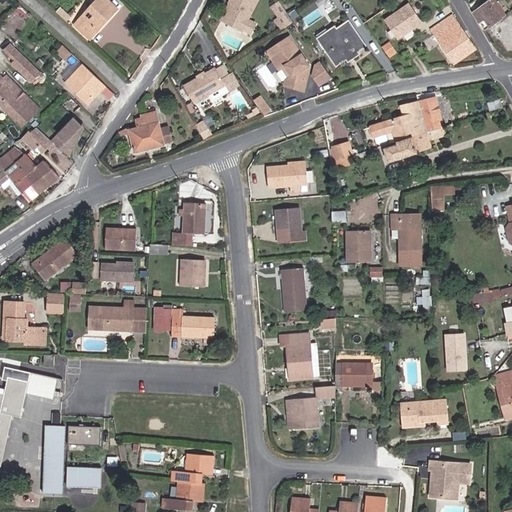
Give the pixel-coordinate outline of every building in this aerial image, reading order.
[(115,9),(105,0),(95,0),(67,30),(82,44),(115,9)] [(228,0),(228,2),(231,4),(223,22),(242,33),(243,31),(250,34),(255,23),(248,20),(257,0),(228,0)] [(493,0),(489,0),(473,12),(479,23),(483,20),(487,27),(499,19),(505,15),(493,0)] [(222,22),(231,4),(228,2),(219,20),(222,22)] [(420,23),(408,6),(386,22),(398,39),(420,23)] [(281,30),(292,21),(287,14),(286,11),(273,21),(281,30)] [(474,49),(451,17),(432,30),(454,63),(474,49)] [(331,35),(329,32),(317,41),(336,67),(348,58),(346,56),(350,53),(352,56),(366,46),(348,19),(333,29),(335,32),(331,35)] [(290,38),(272,50),(283,69),(286,67),(292,77),(289,79),(287,87),(303,91),(306,80),(304,78),(305,74),(308,75),(310,67),(290,38)] [(78,59),(69,50),(63,57),(72,65),(78,59)] [(272,50),(269,52),(280,70),(283,69),(272,50)] [(39,70),(24,57),(17,66),(31,79),(39,70)] [(57,76),(64,69),(56,62),(50,68),(57,76)] [(331,77),(321,63),(315,67),(313,76),(319,85),(331,77)] [(199,78),(185,86),(195,103),(227,85),(230,92),(239,86),(232,74),(229,75),(224,66),(218,69),(217,68),(205,74),(199,78)] [(105,96),(111,90),(89,70),(73,87),(95,107),(101,102),(98,99),(103,94),(105,96)] [(0,105),(8,113),(27,94),(6,74),(2,78),(0,76),(0,105)] [(21,125),(40,107),(27,94),(8,113),(21,125)] [(407,137),(426,131),(418,101),(417,97),(408,100),(409,106),(399,108),(402,117),(401,118),(407,137)] [(426,131),(443,126),(434,97),(418,101),(426,131)] [(501,107),(499,99),(487,103),(489,110),(501,107)] [(264,102),(258,106),(264,115),(270,111),(264,102)] [(138,128),(129,131),(130,133),(134,152),(163,145),(162,143),(171,141),(168,127),(159,129),(155,112),(142,115),(142,118),(136,120),(138,128)] [(393,142),(407,137),(401,118),(371,127),(377,145),(388,141),(385,133),(390,131),(393,142)] [(72,119),(51,142),(68,157),(82,128),(72,119)] [(407,137),(393,142),(394,145),(384,149),(388,160),(418,151),(418,150),(431,146),(429,139),(445,134),(443,126),(426,131),(407,137)] [(128,127),(119,132),(120,136),(130,133),(129,131),(128,127)] [(206,128),(201,131),(205,139),(211,137),(206,128)] [(40,143),(27,131),(21,138),(34,150),(35,148),(40,143)] [(353,154),(348,141),(331,147),(335,160),(353,154)] [(14,163),(26,154),(13,147),(0,157),(0,164),(5,170),(14,163)] [(38,193),(48,185),(33,166),(36,164),(26,154),(14,163),(38,193)] [(354,158),(353,154),(335,160),(336,164),(354,158)] [(48,185),(59,177),(43,158),(36,164),(33,166),(48,185)] [(28,201),(38,193),(14,163),(5,170),(0,164),(0,184),(10,177),(28,201)] [(287,166),(287,164),(266,166),(268,188),(295,186),(295,192),(307,191),(305,164),(287,166)] [(438,184),(429,185),(429,199),(439,199),(438,184)] [(439,199),(429,199),(430,207),(439,207),(439,199)] [(173,245),(192,246),(192,233),(205,234),(207,204),(184,202),(183,209),(183,216),(182,233),(173,232),(173,245)] [(300,230),(298,207),(276,209),(279,242),(306,240),(305,230),(300,230)] [(344,211),(330,212),(331,222),(345,222),(344,211)] [(416,233),(415,214),(391,215),(391,228),(399,228),(399,248),(400,248),(420,248),(419,233),(416,233)] [(135,250),(136,230),(106,229),(105,249),(135,250)] [(370,261),(369,230),(346,231),(347,261),(370,261)] [(77,255),(65,238),(31,264),(44,280),(77,255)] [(169,245),(150,244),(149,252),(169,254),(169,245)] [(420,248),(400,248),(400,266),(420,266),(420,248)] [(201,273),(201,260),(181,259),(180,286),(203,287),(204,274),(201,273)] [(133,282),(134,263),(122,263),(122,265),(102,264),(101,280),(133,282)] [(96,276),(97,265),(88,264),(87,275),(96,276)] [(306,309),(302,268),(281,269),(285,311),(306,309)] [(87,282),(73,281),(73,294),(86,294),(87,282)] [(431,288),(419,289),(420,304),(432,303),(431,288)] [(502,298),(501,291),(499,291),(499,289),(492,290),(492,293),(493,300),(502,298)] [(511,295),(511,289),(501,291),(502,298),(511,295)] [(48,312),(64,313),(64,293),(49,293),(48,312)] [(492,293),(460,296),(460,303),(493,300),(492,293)] [(80,300),(70,299),(69,307),(79,307),(80,300)] [(134,309),(134,301),(125,301),(124,309),(134,309)] [(9,319),(8,339),(26,340),(26,344),(46,345),(46,329),(27,328),(27,319),(24,319),(24,303),(5,302),(4,319),(9,319)] [(511,306),(502,308),(502,307),(479,311),(482,324),(497,321),(500,338),(511,335),(511,306)] [(132,330),(134,309),(124,309),(89,308),(88,329),(132,330)] [(172,330),(173,309),(155,308),(155,330),(172,330)] [(147,310),(134,309),(132,330),(146,330),(147,310)] [(214,337),(215,318),(182,317),(182,309),(173,309),(172,330),(171,336),(214,337)] [(468,331),(446,331),(446,370),(468,370),(468,331)] [(292,367),(293,378),(311,376),(309,343),(310,343),(310,332),(280,335),(281,345),(287,345),(288,368),(292,367)] [(56,355),(46,354),(46,365),(56,365),(56,355)] [(371,384),(371,380),(371,363),(336,362),(336,383),(371,384)] [(30,372),(6,367),(2,379),(7,380),(5,390),(0,388),(0,466),(0,467),(11,416),(20,418),(26,392),(30,372)] [(30,372),(26,392),(54,398),(59,378),(30,372)] [(511,379),(502,382),(506,399),(509,398),(511,410),(511,379)] [(382,389),(382,380),(371,380),(371,384),(371,389),(382,389)] [(316,397),(334,397),(334,385),(316,386),(316,397)] [(317,426),(315,397),(292,399),(294,428),(317,426)] [(446,399),(417,402),(417,407),(400,409),(401,427),(419,425),(419,422),(425,421),(437,420),(437,424),(448,423),(446,399)] [(65,426),(46,425),(43,493),(54,494),(62,494),(65,426)] [(100,445),(101,427),(69,426),(68,444),(100,445)] [(178,481),(200,483),(201,473),(212,474),(213,456),(188,454),(187,472),(172,471),(172,481),(178,481)] [(472,482),(474,462),(429,459),(429,469),(432,469),(431,472),(434,472),(433,477),(431,478),(430,495),(448,497),(449,486),(458,481),(461,481),(472,482)] [(102,468),(68,467),(67,486),(101,487),(102,468)] [(200,483),(178,481),(177,499),(163,498),(162,508),(192,510),(192,501),(202,502),(204,483),(200,483)] [(460,498),(461,481),(458,481),(449,486),(448,497),(460,498)] [(384,511),(385,498),(365,497),(363,511),(384,511)] [(318,511),(318,510),(309,509),(309,499),(292,498),(290,511),(318,511)] [(143,502),(133,501),(132,511),(144,511),(146,502),(143,502)] [(356,511),(357,503),(339,501),(338,511),(328,511),(356,511)]
